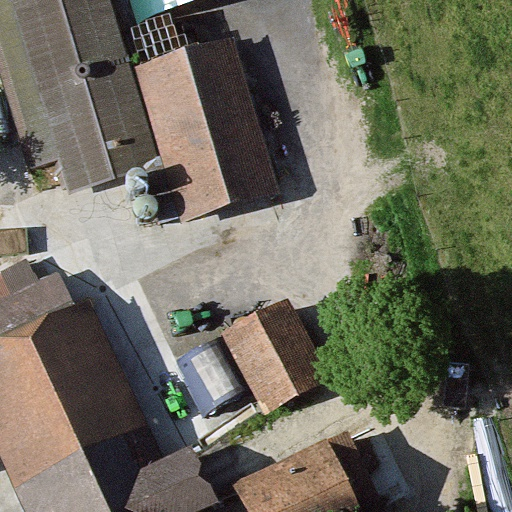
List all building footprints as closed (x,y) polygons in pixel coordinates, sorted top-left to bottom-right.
[(160,171),(177,230),(272,203),(228,50),(128,78),(106,0),(0,0),(0,91),(30,199),(61,190),(63,198),(160,171)] [(242,0),(132,0),(142,30),(242,0)] [(156,467),(84,307),(66,315),(51,283),(29,293),(18,269),(0,277),(0,477),(15,511),(210,511),(185,454),(156,467)] [(331,386),(288,305),(222,339),(264,421),(331,386)] [(385,511),(349,435),(232,490),(242,511),(385,511)]
